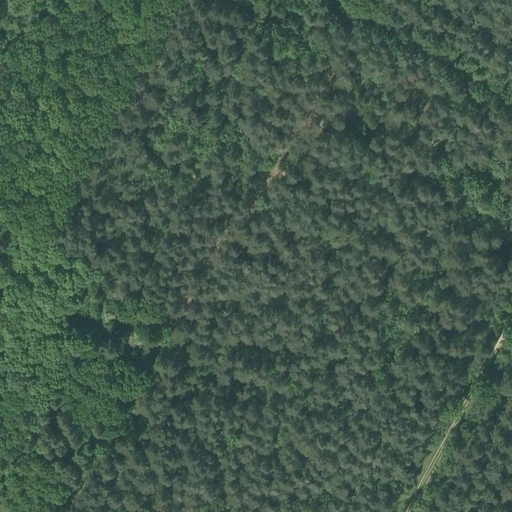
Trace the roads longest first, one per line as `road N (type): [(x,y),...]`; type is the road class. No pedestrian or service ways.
road 1 (track): [(61,511),(332,55)]
road 2 (track): [(511,316),(399,511)]
road 3 (track): [(338,0),(511,97)]
